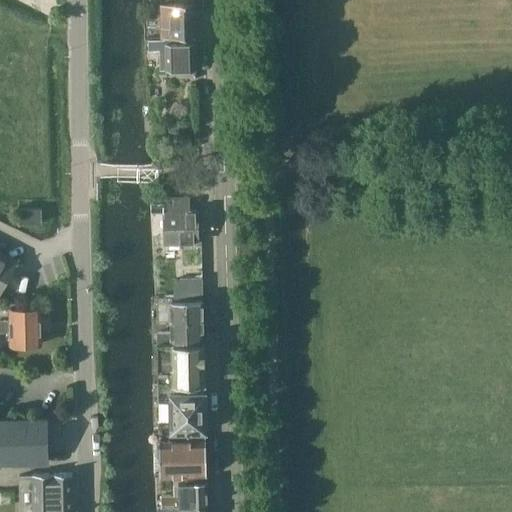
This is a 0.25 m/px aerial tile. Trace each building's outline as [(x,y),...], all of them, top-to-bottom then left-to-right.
[(165,38),(196,38),(195,3),(161,4),(161,38),(165,38)] [(166,70),(196,70),(196,42),(165,42),(166,70)] [(165,131),(175,130),(174,121),(165,122),(165,131)] [(180,210),(179,198),(152,199),(152,211),(165,211),(166,243),(192,242),(192,255),(199,255),(199,242),(202,242),(201,210),(180,210)] [(19,222),(41,222),(41,207),(19,208),(19,222)] [(0,291),(14,265),(18,257),(0,247),(0,291)] [(172,298),(200,297),(200,279),(171,280),(172,298)] [(171,301),(171,296),(157,297),(158,321),(170,320),(203,320),(203,300),(171,301)] [(41,343),(40,308),(9,308),(10,319),(0,319),(0,331),(10,331),(10,344),(41,343)] [(158,343),(204,342),(203,320),(170,320),(171,333),(157,333),(158,343)] [(158,384),(204,383),(204,342),(158,343),(158,384)] [(206,440),(205,398),(204,383),(158,384),(159,402),(170,402),(172,440),(206,440)] [(0,417),(0,461),(47,461),(46,417),(0,417)] [(160,476),(206,475),(206,440),(172,440),(159,441),(160,476)] [(71,511),(71,473),(32,473),(32,475),(19,475),(19,511),(71,511)] [(162,508),(208,507),(207,483),(177,484),(178,495),(162,496),(162,508)]
